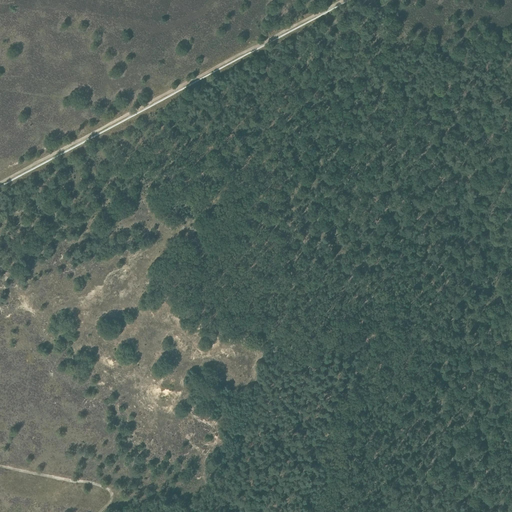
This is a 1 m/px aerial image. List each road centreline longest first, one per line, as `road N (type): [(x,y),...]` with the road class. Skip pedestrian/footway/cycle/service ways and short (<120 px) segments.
road 1 (track): [(342,0),(0,182)]
road 2 (track): [(99,511),(112,495),(103,487),(0,465)]
